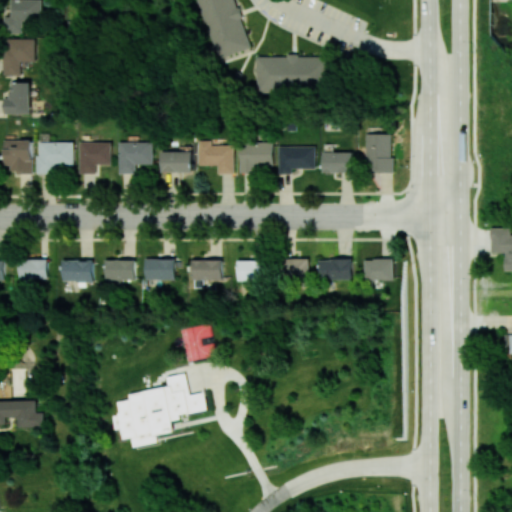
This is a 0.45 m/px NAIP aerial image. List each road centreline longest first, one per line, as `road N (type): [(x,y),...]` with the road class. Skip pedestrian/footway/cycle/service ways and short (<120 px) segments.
road 1 (secondary): [(429,0),(429,511)]
road 2 (residential): [(0,214),(461,215)]
road 3 (secondary): [(462,511),(461,198)]
road 4 (residential): [(404,465),(318,473),(255,511)]
road 5 (residential): [(429,47),(373,46),(280,0)]
road 6 (secondary): [(461,198),(460,39)]
